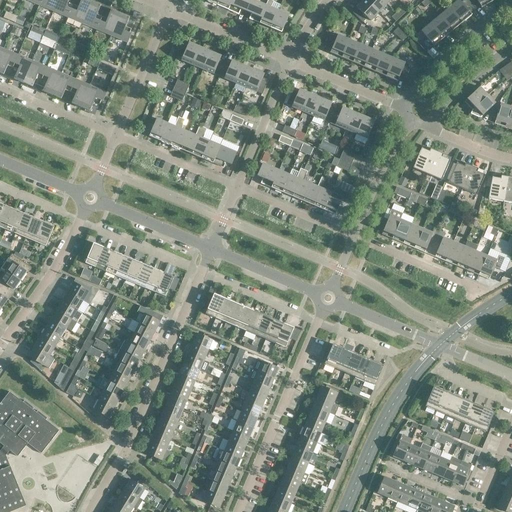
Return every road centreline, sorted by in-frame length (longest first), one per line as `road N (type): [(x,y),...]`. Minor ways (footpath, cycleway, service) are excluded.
road 1 (residential): [(90,511),(200,273)]
road 2 (residential): [(238,511),(317,322)]
road 3 (tertiary): [(511,376),(337,303)]
road 4 (residential): [(511,7),(435,68),(402,106)]
road 5 (residential): [(0,345),(78,221)]
road 6 (residential): [(116,136),(168,9)]
road 7 (residential): [(237,187),(291,61)]
road 8 (residential): [(291,61),(168,9)]
road 9 (residential): [(200,273),(78,221)]
road 10 (residential): [(475,288),(353,236)]
road 11 (residential): [(237,187),(116,136)]
road 12 (residential): [(317,322),(200,273)]
road 13 (residential): [(353,236),(410,123)]
road 14 (residential): [(116,136),(0,86)]
road 15 (residential): [(353,236),(237,187)]
